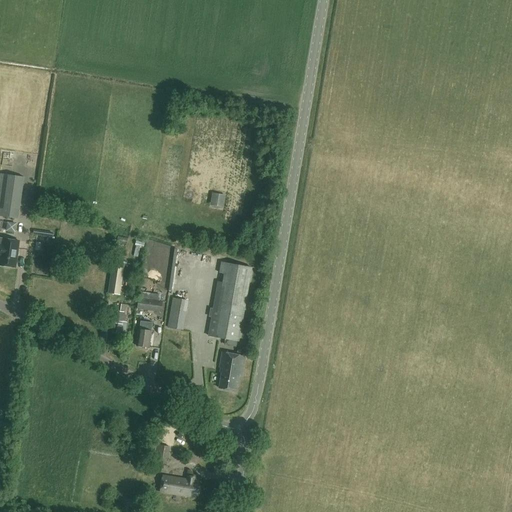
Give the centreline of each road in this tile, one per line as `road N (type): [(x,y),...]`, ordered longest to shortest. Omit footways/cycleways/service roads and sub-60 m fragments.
road 1 (tertiary): [(243,429),(254,408),(323,0)]
road 2 (unclassified): [(243,429),(219,425),(0,305)]
